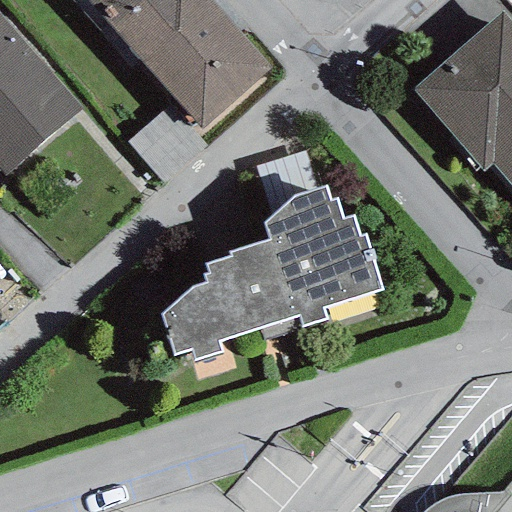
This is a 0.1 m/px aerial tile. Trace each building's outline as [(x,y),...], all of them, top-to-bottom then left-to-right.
[(85,0),(201,130),(270,69),(210,0),(85,0)] [(492,164),(511,187),(511,22),(502,11),(412,91),(483,171),(492,164)] [(0,15),(0,171),(4,176),(80,110),(0,15)] [(162,184),(207,147),(168,105),(127,143),(162,184)] [(269,240),(298,317),(301,326),(326,319),(322,309),(382,289),(372,261),(375,260),(372,250),(369,251),(365,235),(358,237),(353,217),(342,220),(336,199),(328,201),(324,187),(292,198),(264,224),(269,240)] [(218,342),(298,317),(269,240),(229,254),(230,258),(204,265),(208,274),(202,276),(205,284),(191,288),(160,316),(173,357),(191,350),(194,361),(221,352),(218,342)]
